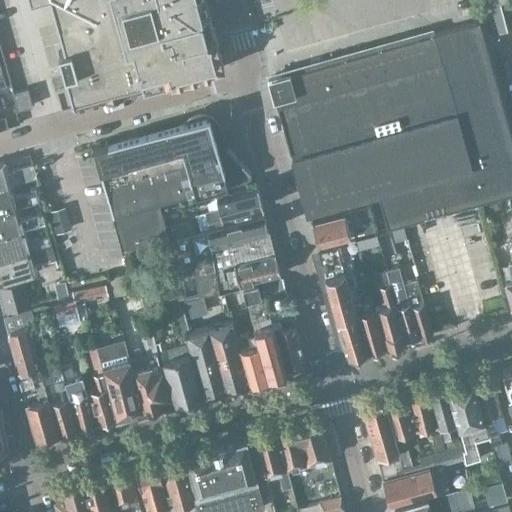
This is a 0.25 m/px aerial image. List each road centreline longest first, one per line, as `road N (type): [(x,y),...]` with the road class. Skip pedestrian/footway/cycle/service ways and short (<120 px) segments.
road 1 (residential): [(331,387),(244,77)]
road 2 (tertiary): [(29,468),(331,387)]
road 3 (residential): [(0,143),(244,77)]
road 4 (residential): [(331,387),(511,341)]
road 5 (unknown): [(434,223),(470,352)]
road 6 (tertiary): [(367,511),(331,387)]
